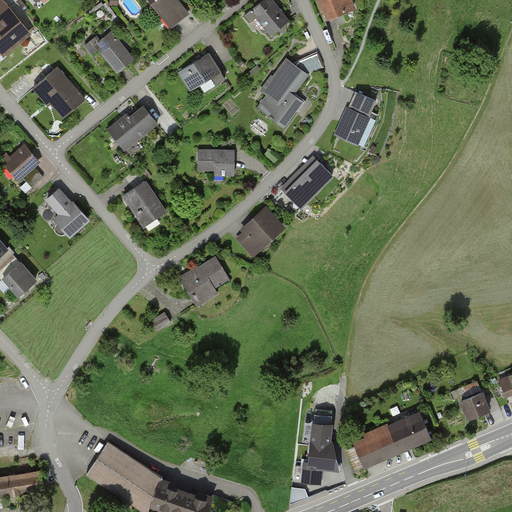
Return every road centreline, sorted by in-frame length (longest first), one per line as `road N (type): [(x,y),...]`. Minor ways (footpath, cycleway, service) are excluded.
road 1 (residential): [(151,268),(236,215),(319,128),(335,88),(303,0)]
road 2 (residential): [(54,151),(242,0)]
road 3 (residential): [(51,395),(151,268)]
road 4 (residential): [(151,268),(54,151)]
road 5 (primary): [(381,489),(511,435)]
road 6 (residential): [(75,511),(48,447),(51,395)]
